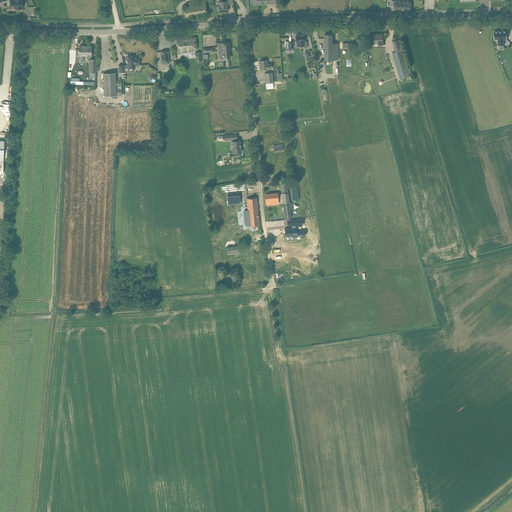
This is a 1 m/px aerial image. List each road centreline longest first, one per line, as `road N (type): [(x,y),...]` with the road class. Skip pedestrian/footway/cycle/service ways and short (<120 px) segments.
road 1 (tertiary): [(511,15),(244,23)]
road 2 (unclassified): [(271,284),(244,23)]
road 3 (tertiary): [(244,23),(0,32)]
